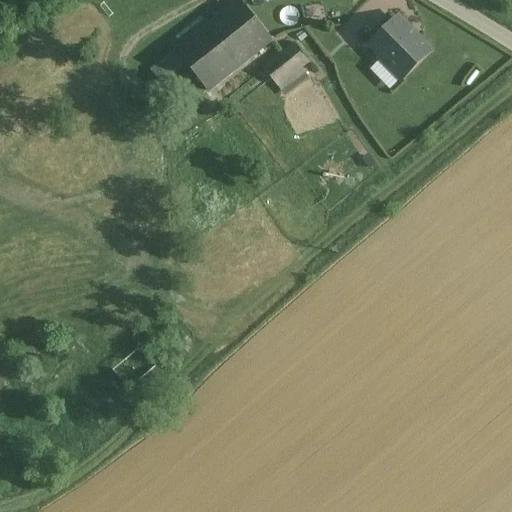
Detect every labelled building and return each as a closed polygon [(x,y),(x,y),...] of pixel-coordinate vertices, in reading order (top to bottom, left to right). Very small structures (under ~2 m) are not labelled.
[(0,0),(0,52),(70,0),(0,0)] [(239,0),(175,50),(186,65),(207,92),(272,41),(239,0)] [(399,20),(371,47),(383,58),(381,60),(402,80),(431,51),(399,20)] [(295,45),(263,70),(277,86),(308,62),(295,45)] [(175,50),(150,70),(161,83),(186,65),(175,50)] [(140,348),(113,370),(129,390),(156,367),(140,348)]
